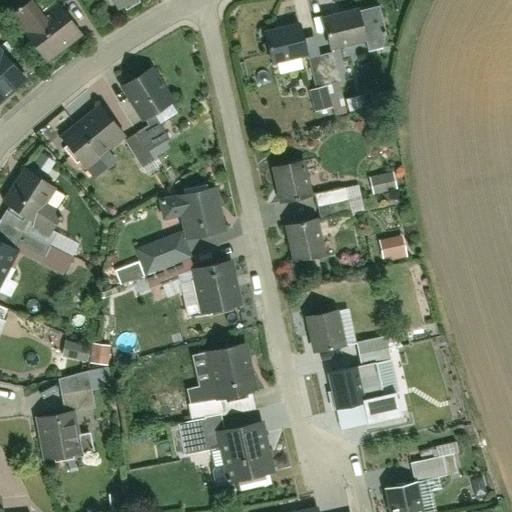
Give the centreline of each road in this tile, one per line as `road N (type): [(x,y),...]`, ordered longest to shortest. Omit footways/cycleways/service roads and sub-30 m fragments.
road 1 (residential): [(205,2),(301,424),(328,458)]
road 2 (residential): [(0,154),(142,28),(205,2)]
